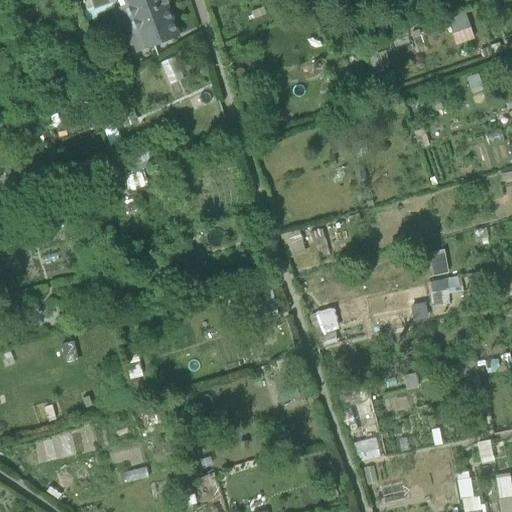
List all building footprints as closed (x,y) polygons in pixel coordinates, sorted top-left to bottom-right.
[(131,35),(138,52),(154,45),(154,44),(165,40),(165,39),(176,34),(165,4),(168,3),(166,0),(118,0),(122,10),(127,7),(137,33),(131,35)] [(449,19),(457,43),(474,37),(467,13),(449,19)] [(434,276),(449,272),(444,249),(429,253),(434,276)] [(430,279),(432,305),(451,303),(450,294),(462,293),(461,276),(430,279)] [(356,304),(318,309),(321,331),(341,328),(339,317),(357,314),(356,304)] [(511,485),(511,473),(496,474),(499,496),(511,493),(511,485)] [(460,479),(463,511),(478,511),(478,503),(473,504),(470,478),(460,479)] [(511,511),(511,494),(498,498),(501,511),(511,511)]
